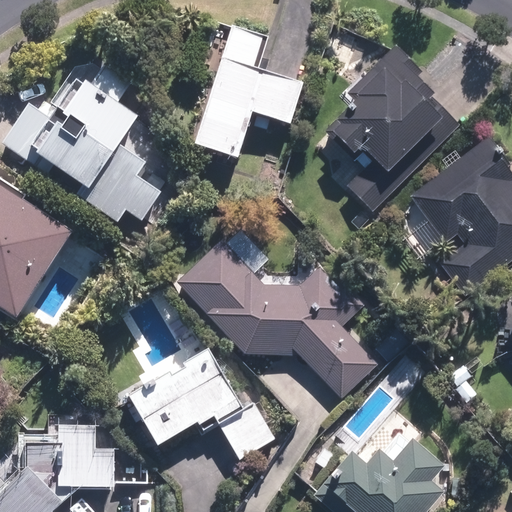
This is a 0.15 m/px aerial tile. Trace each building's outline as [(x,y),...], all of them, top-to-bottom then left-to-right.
[(269,31),(232,19),(195,137),(238,152),(253,106),(291,118),(304,76),(259,62),(269,31)] [(346,182),(373,208),(460,121),(431,92),(435,88),(418,72),(422,68),(395,40),(347,88),(353,94),(348,99),(349,101),(337,113),(338,114),(325,126),(355,157),(364,149),(371,158),(346,182)] [(131,79),(104,61),(93,78),(86,73),(64,106),(57,101),(49,113),(29,99),(1,139),(47,172),(56,159),(84,178),(76,189),(118,218),(127,206),(141,216),(162,189),(136,170),(145,158),(118,138),(137,110),(119,97),(131,79)] [(257,111),(254,122),(267,126),(270,115),(257,111)] [(439,259),(465,293),(511,257),(511,169),(507,163),(510,161),(489,133),(412,192),(446,239),(457,231),(464,241),(439,259)] [(72,233),(0,189),(0,313),(17,323),(72,233)] [(300,282),(264,282),(222,236),(177,277),(245,351),(300,352),(341,396),(378,361),(342,324),(364,303),(345,282),(341,286),(320,263),(300,282)] [(386,337),(398,351),(411,340),(399,325),(386,337)] [(245,404),(209,341),(155,373),(154,371),(143,376),(145,379),(128,388),(158,439),(197,417),(203,427),(217,418),(239,457),(275,436),(254,399),(245,404)] [(95,445),(96,420),(59,420),(58,436),(26,436),(25,462),(0,483),(0,510),(1,511),(57,511),(52,506),(62,497),(74,486),(70,481),(114,481),(114,445),(95,445)] [(408,437),(399,430),(385,446),(379,443),(366,457),(352,444),(324,477),(325,478),(313,491),(337,511),(420,511),(445,485),(432,475),(445,460),(413,432),(408,437)] [(465,493),(466,477),(453,476),(452,492),(465,493)]
